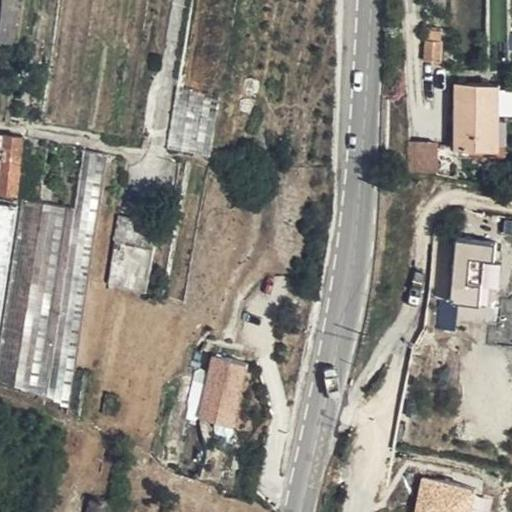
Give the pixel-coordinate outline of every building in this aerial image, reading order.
[(0,41),(14,45),(19,18),(15,17),(18,0),(3,0),(0,18),(0,41)] [(440,42),(425,41),(424,63),(439,64),(440,42)] [(497,82),(453,82),(452,149),(496,149),(497,82)] [(432,143),(405,142),(404,171),(431,172),(432,143)] [(91,254),(101,154),(82,152),(77,209),(20,203),(12,287),(82,294),(86,253),(91,254)] [(478,247),(438,245),(436,309),(467,310),(468,264),(478,264),(478,247)] [(143,291),(148,251),(114,246),(108,286),(143,291)] [(247,366),(210,357),(198,418),(235,427),(247,366)] [(351,427),(375,432),(379,416),(355,410),(351,427)] [(487,511),(492,494),(420,479),(413,511),(487,511)]
